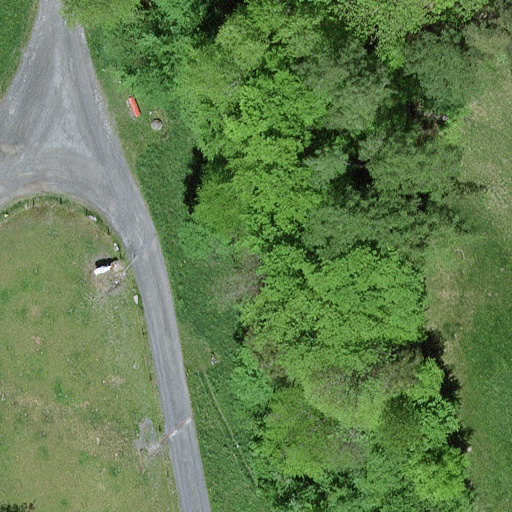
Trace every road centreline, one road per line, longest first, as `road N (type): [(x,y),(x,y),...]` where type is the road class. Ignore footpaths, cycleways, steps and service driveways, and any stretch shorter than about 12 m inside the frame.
road 1 (track): [(51,150),(128,202),(197,511)]
road 2 (track): [(61,0),(51,150)]
